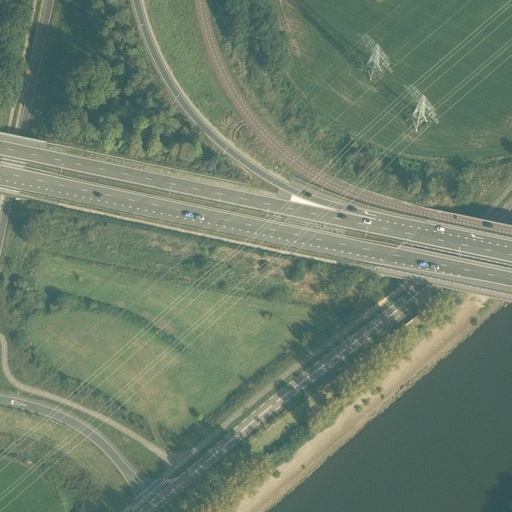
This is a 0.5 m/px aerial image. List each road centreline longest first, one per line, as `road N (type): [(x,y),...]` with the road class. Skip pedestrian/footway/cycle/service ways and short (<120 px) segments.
road 1 (trunk): [(0,172),(511,280)]
road 2 (secondary): [(156,505),(511,208)]
road 3 (unclassified): [(511,232),(360,197),(304,168),(233,94),(201,0)]
road 4 (trunk): [(374,226),(0,149)]
road 5 (trunk): [(374,226),(263,175),(206,130),(158,62),(136,0)]
road 6 (trunk): [(47,0),(0,229)]
road 7 (trunk): [(156,505),(83,429),(0,399)]
road 8 (trunk): [(511,255),(374,226)]
